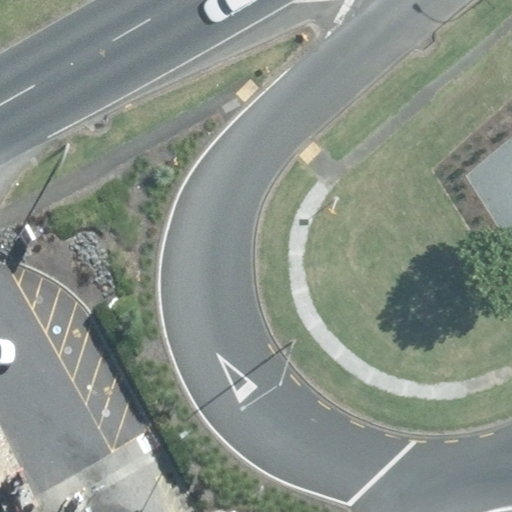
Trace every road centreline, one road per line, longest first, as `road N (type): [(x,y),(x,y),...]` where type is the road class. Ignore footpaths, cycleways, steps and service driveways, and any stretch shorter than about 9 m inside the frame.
road 1 (primary): [(433,0),(240,145),(207,208),(199,251),(209,333),(227,371),(402,511)]
road 2 (primary): [(189,0),(0,108)]
